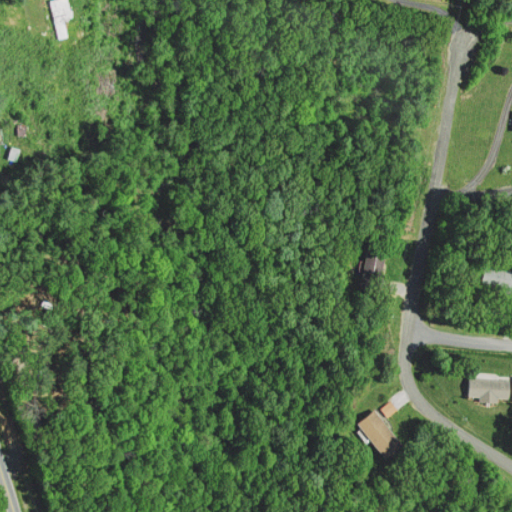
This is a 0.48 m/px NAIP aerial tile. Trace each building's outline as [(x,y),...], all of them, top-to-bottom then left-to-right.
[(50,0),(58,38),(67,36),(64,18),(70,17),(66,0),(50,0)] [(386,245),(376,289),(357,285),(366,240),(386,245)] [(484,263),(511,268),(511,293),(494,290),(495,284),(481,282),(484,263)] [(508,377),(468,376),(467,396),(478,396),(478,402),(498,402),(498,396),(508,396),(508,377)] [(374,409),(400,444),(383,457),(357,422),(374,409)]
